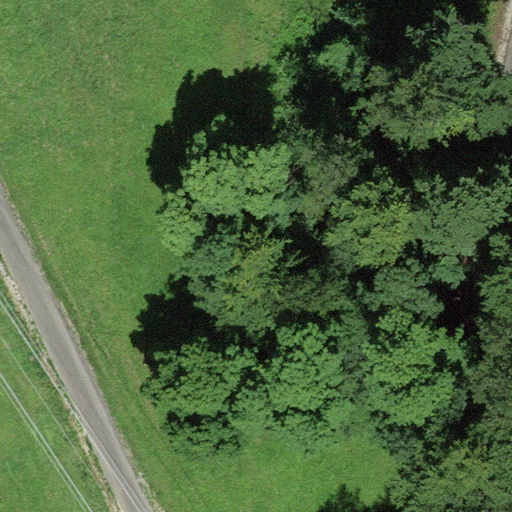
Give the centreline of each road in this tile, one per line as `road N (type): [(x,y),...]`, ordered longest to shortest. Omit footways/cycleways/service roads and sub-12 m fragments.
road 1 (track): [(140,511),(0,214)]
road 2 (unclassified): [(511,234),(441,511)]
